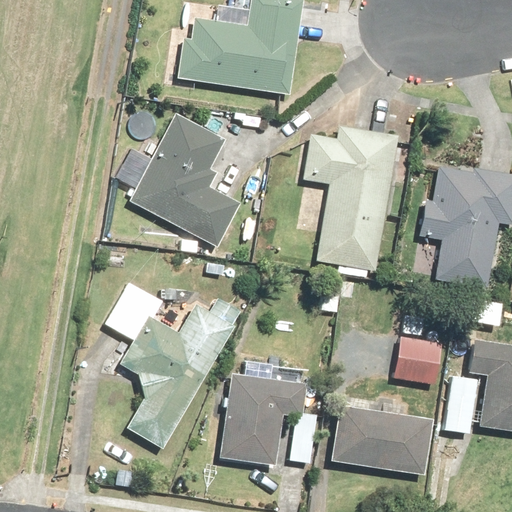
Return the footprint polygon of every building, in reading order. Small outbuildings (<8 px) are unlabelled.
[(281,94),(289,0),(240,0),(239,22),(184,17),(182,38),(168,37),(164,83),(281,94)] [(141,75),(120,74),(119,97),(140,98),(141,75)] [(165,113),(142,156),(121,144),(105,175),(126,186),(119,199),(205,245),(230,198),(195,180),(216,140),(165,113)] [(307,260),(328,263),(327,273),(359,278),(361,268),(365,269),(386,137),(327,128),(326,137),(299,132),(291,179),(319,183),(307,260)] [(482,140),(481,169),(428,167),(426,200),(408,199),(406,237),(427,238),(426,278),(480,280),(482,219),(504,220),(504,212),(511,212),(511,201),(508,201),(507,141),(482,140)] [(108,364),(126,373),(134,400),(122,423),(165,445),(226,323),(183,302),(169,329),(134,312),(108,364)] [(486,338),(490,311),(445,306),(442,334),(486,338)] [(417,316),(391,312),(382,377),(424,383),(431,335),(415,333),(417,316)] [(453,372),(471,373),(467,429),(511,432),(511,344),(456,340),(453,372)] [(295,378),(216,371),(208,457),(266,462),(270,414),(292,416),(295,378)] [(465,376),(440,372),(432,429),(457,433),(465,376)] [(426,416),(333,406),(327,464),(419,475),(426,416)]
